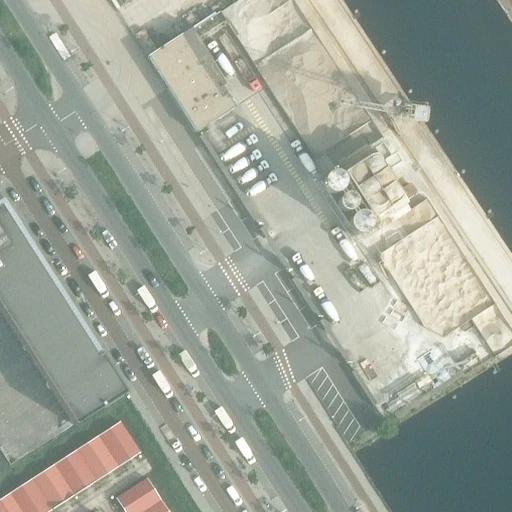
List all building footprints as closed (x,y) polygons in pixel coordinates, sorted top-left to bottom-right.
[(192,33),(189,29),(145,57),(195,134),(198,131),(234,108),(221,88),(226,85),(192,33)] [(370,149),(317,183),(353,239),(406,205),(370,149)] [(0,314),(71,426),(73,428),(125,395),(10,215),(5,218),(0,210),(0,314)] [(0,448),(10,464),(71,426),(0,314),(0,448)] [(119,422),(97,437),(117,468),(139,454),(119,422)] [(97,437),(75,451),(95,482),(117,468),(97,437)] [(75,451),(53,465),(74,496),(95,482),(75,451)] [(53,465),(31,479),(52,510),(74,496),(53,465)] [(31,479),(9,493),(21,511),(49,511),(52,510),(31,479)] [(146,479),(115,499),(123,511),(143,511),(160,501),(146,479)] [(21,511),(9,493),(0,499),(0,511),(21,511)] [(167,511),(160,501),(143,511),(167,511)]
